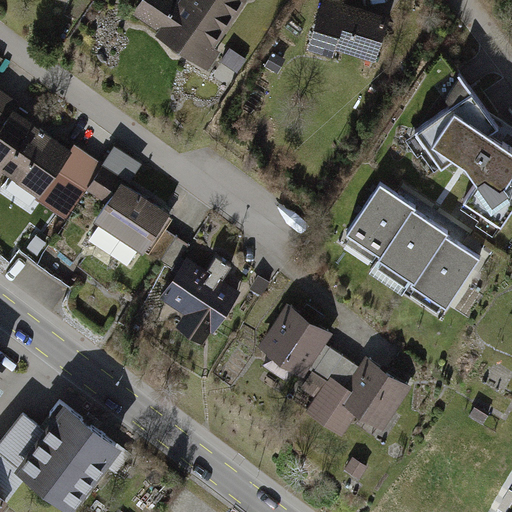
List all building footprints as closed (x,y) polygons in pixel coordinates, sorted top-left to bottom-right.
[(244,0),(141,0),(131,15),(199,64),(244,0)] [(345,0),(323,0),(312,48),(377,63),(389,15),(345,4),(345,0)] [(231,45),(221,59),(237,71),(248,57),(231,45)] [(11,176),(44,128),(18,110),(22,103),(0,87),(0,176),(4,171),(11,176)] [(504,227),(511,213),(511,146),(492,133),(499,129),(475,93),(419,131),(443,167),(457,158),(467,163),(478,182),(465,201),(504,227)] [(87,190),(105,163),(76,143),(73,147),(44,128),(11,176),(17,180),(14,185),(37,200),(40,195),(70,215),(87,190)] [(130,180),(105,163),(87,190),(107,203),(95,219),(144,253),(172,212),(128,183),(130,180)] [(411,208),(413,209),(415,207),(379,182),(345,233),(379,255),(411,208)] [(414,283),(446,235),(448,232),(413,209),(411,208),(379,255),(377,258),(411,281),(414,283)] [(479,257),(446,235),(414,283),(411,281),(410,284),(446,308),(479,257)] [(239,292),(187,257),(159,298),(186,316),(177,328),(203,345),(239,292)] [(316,396),(343,354),(326,343),(333,333),(287,303),(259,346),(305,377),(310,368),(313,370),(302,387),(316,396)] [(360,365),(343,354),(316,396),(306,411),(343,435),(358,413),(384,430),(413,386),(367,355),(360,365)] [(124,447),(66,402),(45,428),(23,411),(0,440),(0,510),(10,497),(9,496),(26,475),(73,511),(89,490),(90,491),(124,447)]
